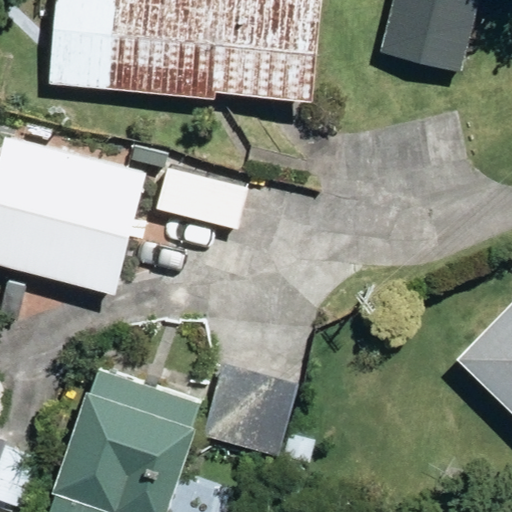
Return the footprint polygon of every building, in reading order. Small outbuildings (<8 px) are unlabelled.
[(205,85),(301,94),(309,0),(45,0),(39,76),(205,91),(205,85)] [(331,0),(330,32),(366,34),(367,0),(331,0)] [(0,262),(105,287),(134,166),(0,133),(0,262)] [(149,201),(231,223),(242,182),(160,161),(149,201)] [(511,279),(444,351),(511,415),(511,279)] [(196,431),(273,450),(290,378),(215,359),(196,431)] [(37,511),(157,511),(196,397),(89,361),(80,386),(76,385),(43,486),(46,488),(37,511)] [(389,511),(410,511),(412,498),(392,495),(389,511)]
